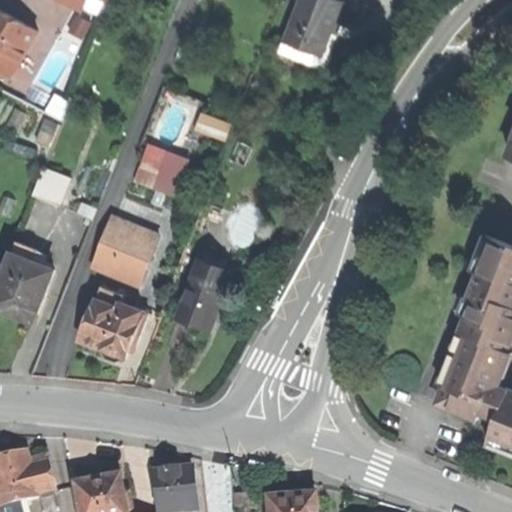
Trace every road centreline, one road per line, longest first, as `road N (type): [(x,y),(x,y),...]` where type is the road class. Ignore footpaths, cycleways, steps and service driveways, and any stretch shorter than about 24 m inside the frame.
road 1 (residential): [(238,435),(77,407),(0,403)]
road 2 (residential): [(339,260),(270,364),(238,435)]
road 3 (residential): [(490,511),(376,465),(299,445)]
road 4 (residential): [(299,445),(339,260)]
road 5 (residential): [(399,121),(511,16)]
road 6 (residential): [(399,121),(339,260)]
road 7 (residential): [(477,0),(454,24),(399,121)]
